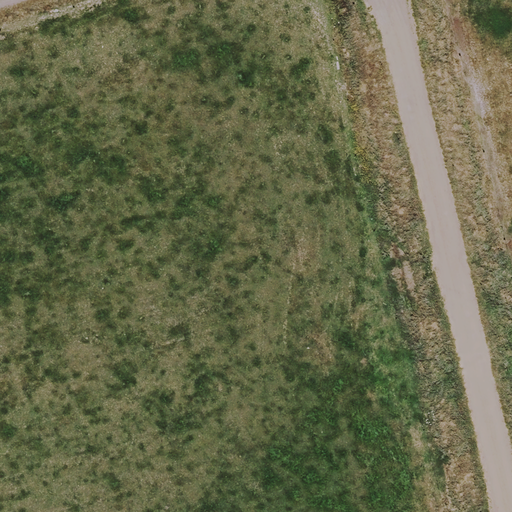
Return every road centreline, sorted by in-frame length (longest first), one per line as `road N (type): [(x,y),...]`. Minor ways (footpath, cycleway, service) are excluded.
road 1 (track): [(0,5),(385,0),(505,511)]
road 2 (unknown): [(353,0),(480,511)]
